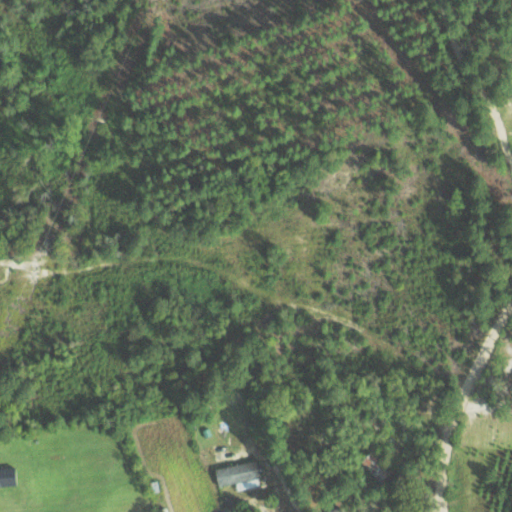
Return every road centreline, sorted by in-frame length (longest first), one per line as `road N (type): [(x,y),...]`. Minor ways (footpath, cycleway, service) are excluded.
road 1 (residential): [(444,511),(445,449),(511,292)]
road 2 (residential): [(511,171),(438,0)]
